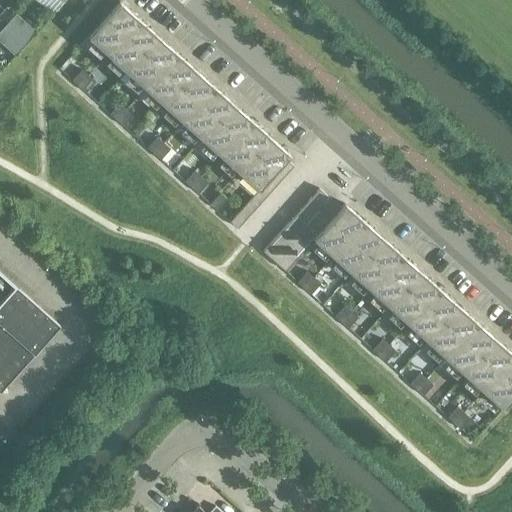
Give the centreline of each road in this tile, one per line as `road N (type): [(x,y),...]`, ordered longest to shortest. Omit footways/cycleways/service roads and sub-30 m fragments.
road 1 (residential): [(192,0),(511,283)]
road 2 (residential): [(113,511),(175,441),(198,431),(223,437),(306,511)]
